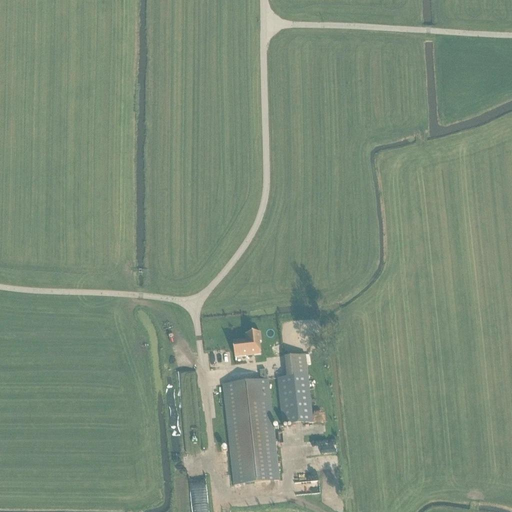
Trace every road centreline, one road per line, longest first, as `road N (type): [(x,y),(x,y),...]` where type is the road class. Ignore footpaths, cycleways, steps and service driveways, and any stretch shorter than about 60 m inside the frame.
road 1 (unclassified): [(0,287),(197,302),(254,232),(263,204),(264,24)]
road 2 (unclassified): [(511,35),(264,24)]
